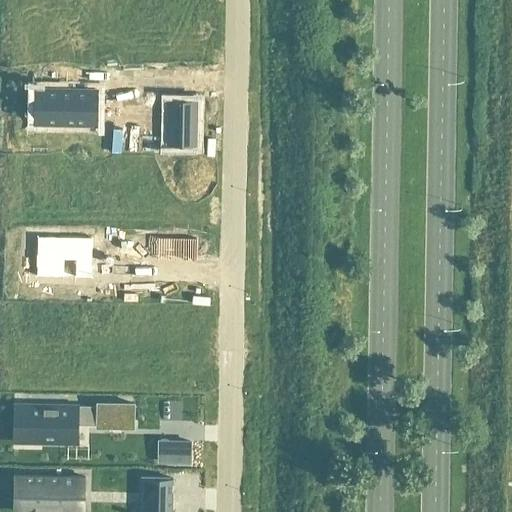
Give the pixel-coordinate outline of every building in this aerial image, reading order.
[(35,89),(35,108),(45,108),(45,123),(95,124),(95,90),(35,89)] [(169,102),(168,144),(194,144),(195,102),(169,102)] [(36,185),(36,187),(44,187),(44,202),(42,202),(42,204),(98,206),(98,204),(97,203),(97,189),(98,189),(98,183),(97,183),(97,164),(99,164),(99,162),(36,161),(36,163),(38,163),(37,185),(36,185)] [(165,178),(164,222),(192,222),(193,178),(165,178)] [(36,235),(35,276),(95,277),(96,236),(36,235)] [(182,238),(182,259),(196,259),(196,238),(182,238)] [(27,309),(26,361),(78,362),(78,346),(80,346),(81,331),(78,331),(79,310),(27,309)] [(135,311),(134,345),(178,346),(179,312),(135,311)] [(133,428),(133,403),(97,402),(96,406),(59,405),(19,404),(19,434),(42,435),(42,442),(76,443),(76,425),(77,418),(97,418),(96,425),(96,427),(133,428)] [(180,444),(180,461),(190,462),(190,445),(180,444)] [(46,511),(78,511),(79,476),(19,475),(18,511),(46,511)] [(141,477),(140,494),(139,511),(171,511),(172,504),(172,494),(173,478),(141,477)]
